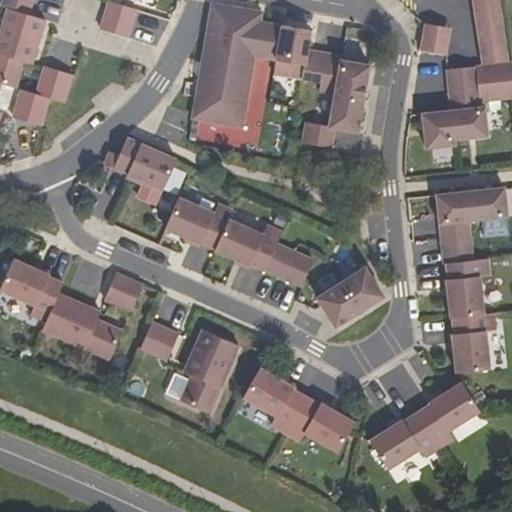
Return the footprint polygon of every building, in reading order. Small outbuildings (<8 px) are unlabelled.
[(33,0),(2,0),(1,6),(7,8),(29,15),(33,0)] [(472,0),(480,67),(507,64),(499,0),(472,0)] [(276,59),(281,25),(260,21),(262,12),(212,3),(192,118),(243,127),(255,56),(276,59)] [(140,14),(112,6),(103,33),(132,42),(140,14)] [(46,20),(29,15),(7,8),(0,32),(0,83),(1,83),(16,88),(24,62),(33,64),(46,20)] [(302,79),(321,82),(326,53),(307,50),(311,30),(281,25),(276,59),(304,64),(302,79)] [(450,30),(423,26),(419,52),(446,56),(450,30)] [(335,93),(364,98),(369,65),(341,60),(342,56),(326,53),(321,82),(320,91),(335,93)] [(478,87),(480,102),(511,98),(511,63),(507,64),(480,67),(476,68),(478,87)] [(73,75),(45,67),(36,95),(50,99),(64,103),(73,75)] [(448,70),(449,90),(478,87),(476,68),(448,70)] [(451,111),(454,140),(488,137),(485,108),(480,108),(480,102),(478,87),(449,90),(451,111)] [(50,99),(36,95),(22,90),(13,117),(41,126),(50,99)] [(364,98),(335,93),(329,126),(307,122),(303,143),(331,148),(334,129),(358,133),(364,98)] [(451,111),(423,114),(427,149),(455,145),(454,140),(451,111)] [(163,191),(176,159),(127,138),(119,156),(110,152),(105,164),(128,174),(127,175),(163,191)] [(442,244),(472,241),(470,221),(508,217),(505,188),(437,195),(442,244)] [(215,249),(228,220),(232,210),(218,204),(214,213),(179,198),(165,229),(201,245),(202,243),(215,249)] [(264,270),(276,243),(282,231),(268,226),(264,235),(228,220),(215,249),(215,251),(250,267),(251,264),(264,270)] [(473,261),(472,241),(442,244),(444,264),(447,263),(473,261)] [(283,279),(295,252),(276,243),(264,270),(283,279)] [(314,260),(295,252),(283,279),(302,287),(314,260)] [(47,320),(59,294),(63,284),(48,277),(49,275),(14,260),(1,289),(35,304),(31,313),(47,320)] [(453,317),(484,315),(481,277),(491,276),(489,260),(473,261),(447,263),(451,318),(453,317)] [(364,267),(341,283),(359,312),(383,297),(364,267)] [(143,286),(116,274),(104,300),(131,312),(143,286)] [(359,312),(341,283),(316,298),(335,328),(359,312)] [(100,312),(59,294),(47,320),(42,332),(109,362),(123,331),(97,320),(100,312)] [(484,315),(453,317),(456,372),(490,370),(487,331),(496,330),(495,315),(484,315)] [(179,335),(152,323),(140,349),(167,361),(179,335)] [(239,346),(203,330),(185,369),(193,372),(182,398),(210,411),(239,346)] [(286,434),(307,398),(293,390),(294,387),(260,368),(243,398),(276,417),(271,426),(286,434)] [(480,410),(461,383),(417,413),(440,448),(453,440),(448,432),(480,410)] [(320,405),(307,398),(286,434),(300,442),(305,434),(337,453),(355,423),(321,403),(320,405)] [(425,458),(440,448),(417,413),(404,422),(402,420),(370,441),(388,470),(420,449),(425,458)]
